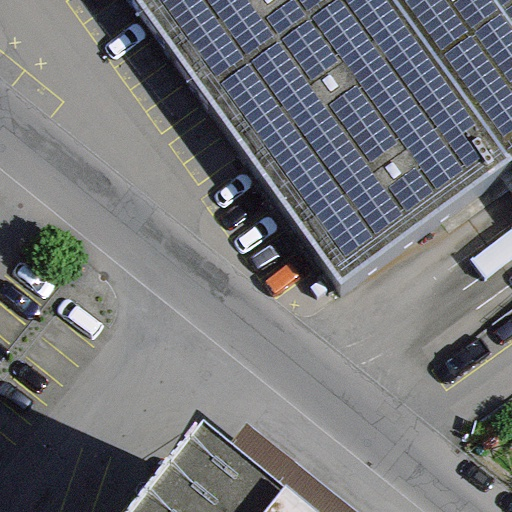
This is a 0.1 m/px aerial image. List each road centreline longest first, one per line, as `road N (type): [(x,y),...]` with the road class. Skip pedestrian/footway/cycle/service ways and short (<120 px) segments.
road 1 (unclassified): [(466,511),(0,129)]
road 2 (unknown): [(511,367),(396,454)]
